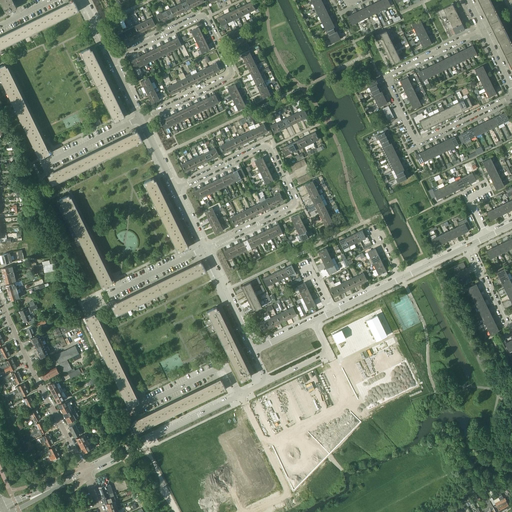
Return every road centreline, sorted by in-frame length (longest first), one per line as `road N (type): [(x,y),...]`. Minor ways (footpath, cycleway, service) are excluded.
road 1 (residential): [(481,30),(385,77),(403,117),(416,143),(511,98)]
road 2 (residential): [(204,248),(296,202),(265,145),(175,188)]
road 3 (residential): [(111,58),(204,16),(231,71),(140,118)]
road 4 (residential): [(84,470),(0,297)]
road 5 (residential): [(84,470),(239,394)]
road 6 (residential): [(252,511),(289,495),(239,394)]
road 7 (residential): [(131,410),(224,365),(239,394)]
